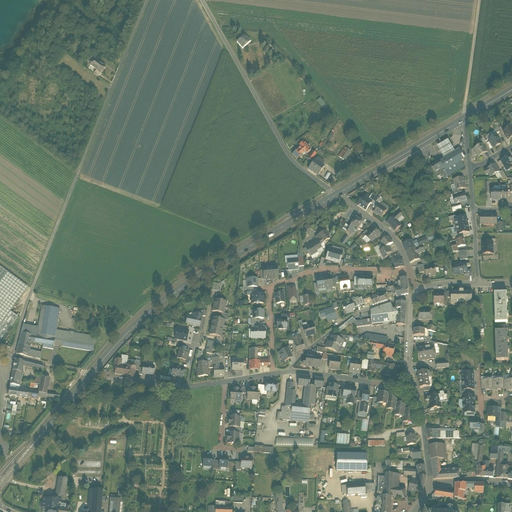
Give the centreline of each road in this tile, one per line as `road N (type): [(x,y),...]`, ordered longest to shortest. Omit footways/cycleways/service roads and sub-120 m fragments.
road 1 (unclassified): [(12,356),(146,0)]
road 2 (primary): [(89,375),(175,292),(336,194)]
road 3 (unclassified): [(201,0),(288,155),(336,194)]
road 4 (residential): [(272,374),(275,285),(314,270),(409,270)]
road 5 (residential): [(412,296),(353,314),(287,371)]
road 6 (primary): [(336,194),(464,118)]
road 7 (primary): [(0,481),(89,375)]
road 8 (residential): [(411,387),(287,371)]
